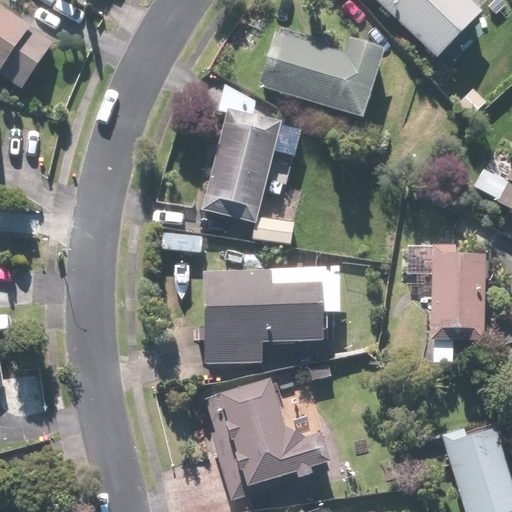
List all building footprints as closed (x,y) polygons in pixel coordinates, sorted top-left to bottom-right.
[(367,0),(431,64),(476,20),(456,0),(367,0)] [(0,9),(0,83),(17,95),(51,46),(0,9)] [(271,34),(253,90),(358,123),(380,55),(343,43),(339,56),(271,34)] [(252,229),(277,124),(223,111),(198,216),(252,229)] [(511,218),(511,164),(502,183),(506,185),(493,207),(511,218)] [(291,224),(257,217),(252,241),(287,247),(291,224)] [(478,345),(480,259),(428,258),(426,344),(478,345)] [(333,271),(198,275),(201,368),(259,366),(259,347),(318,345),(317,318),(334,318),(333,271)] [(511,343),(511,323),(492,328),(497,347),(511,343)] [(511,371),(511,351),(496,356),(501,375),(511,371)] [(274,483),(288,479),(290,485),(307,480),(305,474),(324,468),(315,437),(298,443),(279,432),(264,384),(198,404),(226,496),(274,482),(274,483)] [(511,511),(511,501),(491,425),(438,439),(458,511),(511,511)]
